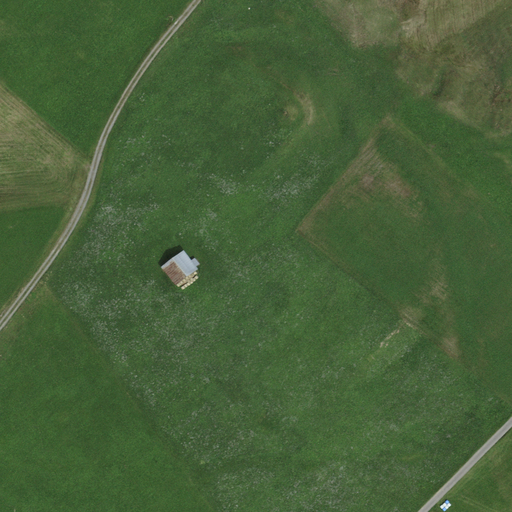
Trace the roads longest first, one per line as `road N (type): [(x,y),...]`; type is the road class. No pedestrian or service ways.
road 1 (track): [(200,0),(124,101),(84,205),(47,273),(0,332)]
road 2 (unclassified): [(422,511),(511,422)]
